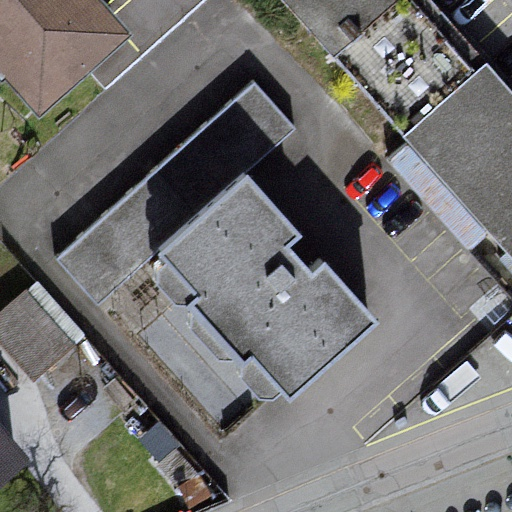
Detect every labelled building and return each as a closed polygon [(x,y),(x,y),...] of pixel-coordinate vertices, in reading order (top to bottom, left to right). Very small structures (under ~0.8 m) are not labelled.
[(128,29),(102,0),(0,0),(0,71),(34,110),(128,29)] [(492,62),(437,0),(281,0),(405,139),(492,62)] [(511,83),(492,62),(405,139),(511,259),(511,83)] [(299,132),(253,83),(55,269),(101,318),(166,257),(300,400),(387,319),(333,262),(320,274),(295,248),(309,234),(253,175),(299,132)] [(0,322),(30,364),(77,330),(35,274),(0,299),(0,322)] [(0,494),(35,466),(0,424),(0,494)]
